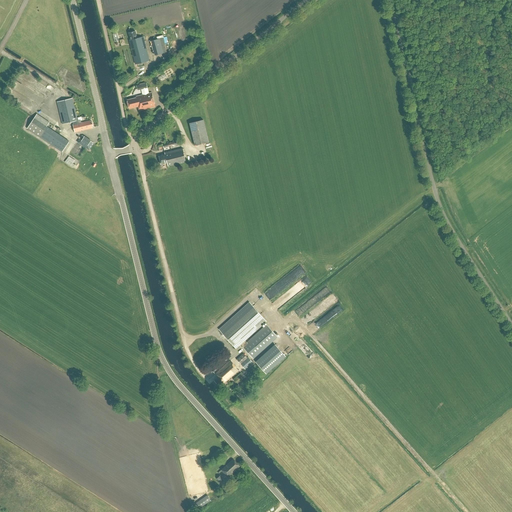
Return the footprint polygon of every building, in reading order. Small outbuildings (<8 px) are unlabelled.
[(137,39),(135,31),(129,33),(130,40),(129,40),(135,64),(149,61),(143,37),(137,39)] [(155,55),(164,53),(160,39),(152,41),(155,55)] [(18,75),(14,80),(24,88),(28,83),(18,75)] [(137,90),(141,89),(142,95),(136,96),(137,98),(127,101),(129,109),(138,107),(139,110),(155,107),(151,93),(149,93),(148,88),(147,88),(146,83),(136,85),(137,90)] [(77,123),(76,120),(77,120),(72,98),(57,102),(63,124),(73,121),(73,124),(74,132),(92,127),(92,126),(91,121),(90,121),(90,120),(77,123)] [(62,152),(69,142),(47,127),(50,122),(37,114),(27,129),(62,152)] [(194,145),(209,141),(204,120),(189,123),(194,145)] [(92,139),(85,135),(84,137),(82,135),(77,143),(89,151),(94,143),(90,141),(92,139)] [(186,161),(182,147),(165,152),(165,154),(159,155),(161,164),(167,163),(168,165),(186,161)] [(73,168),(75,165),(73,163),(75,161),(69,156),(65,163),(73,168)] [(266,307),(270,312),(302,286),(298,281),(288,288),(289,289),(276,299),(278,302),(276,303),(274,300),(266,307)] [(296,316),(312,302),(307,296),(290,310),(296,316)] [(240,343),(245,339),(266,320),(254,307),(223,334),(235,348),(240,343)] [(319,322),(335,312),(332,307),(315,317),(319,322)] [(302,342),(300,342),(298,342),(296,343),(295,343),(293,344),(292,346),(291,347),(290,349),(290,350),(290,352),(290,354),(290,356),(291,357),(292,359),(293,360),(295,361),(296,361),(298,362),(300,362),(302,362),(303,361),(305,361),(306,360),(308,359),(309,357),(309,356),(310,354),(310,352),(310,350),(309,349),(309,347),(308,346),(306,344),(305,343),(303,343),(302,342)] [(266,373),(285,356),(274,344),(255,361),(266,373)] [(247,357),(240,363),(245,369),(253,363),(248,357),(247,357)] [(221,389),(224,386),(223,385),(238,370),(230,361),(215,374),(218,377),(214,381),(221,389)] [(238,383),(245,377),(241,373),(234,379),(238,383)] [(228,477),(240,466),(233,459),(221,470),(228,477)] [(220,483),(225,479),(221,475),(216,478),(220,483)]
